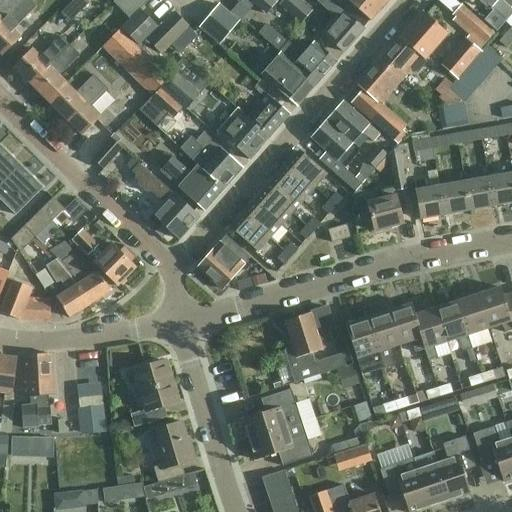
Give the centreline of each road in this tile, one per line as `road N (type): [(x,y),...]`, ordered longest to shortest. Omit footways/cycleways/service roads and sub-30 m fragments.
road 1 (residential): [(173,276),(414,0)]
road 2 (residential): [(180,324),(400,261),(511,241)]
road 3 (residential): [(173,276),(0,100)]
road 4 (residential): [(180,324),(237,511)]
road 5 (residential): [(180,324),(0,339)]
